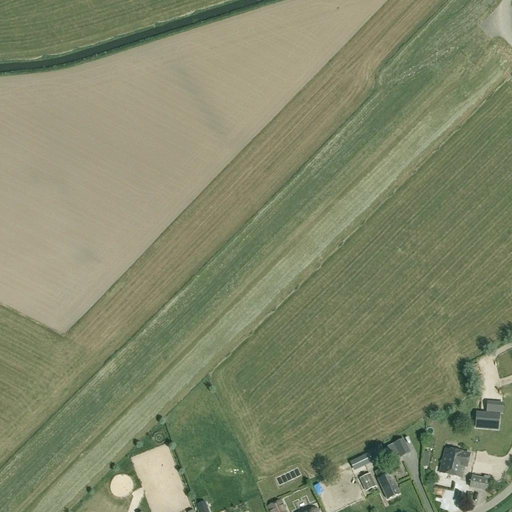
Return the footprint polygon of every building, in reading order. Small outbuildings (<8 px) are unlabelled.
[(487,404),(486,413),(502,414),(503,405),(487,404)] [(497,429),(498,416),(476,414),(475,427),(497,429)] [(403,439),(392,444),(397,454),(399,458),(409,453),(403,439)] [(462,479),(465,469),(467,470),(470,455),(446,450),(440,474),(462,479)] [(373,463),(369,453),(349,463),(353,472),(373,463)] [(390,475),(386,477),(383,469),(372,474),(377,486),(380,485),(388,501),(400,495),(390,475)] [(376,487),(370,474),(359,479),(365,492),(376,487)] [(469,488),(487,491),(490,477),(484,476),(483,478),(472,476),(469,488)] [(267,506),(269,511),(286,511),(281,500),(267,506)] [(208,511),(204,502),(197,505),(199,511),(208,511)]
